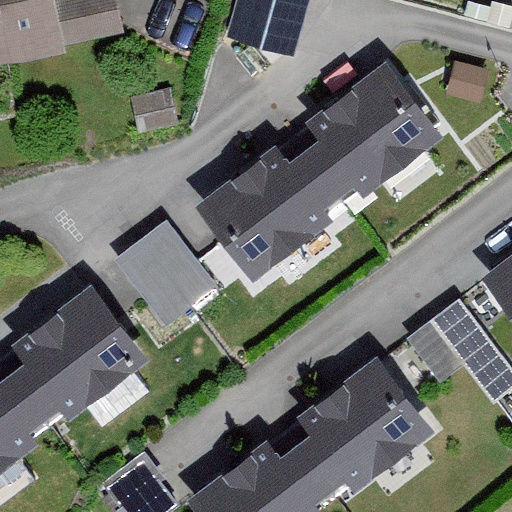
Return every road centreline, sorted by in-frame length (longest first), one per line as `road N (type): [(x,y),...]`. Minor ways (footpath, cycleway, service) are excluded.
road 1 (residential): [(0,224),(47,200),(164,171),(357,17),(511,59)]
road 2 (residential): [(130,476),(511,199)]
